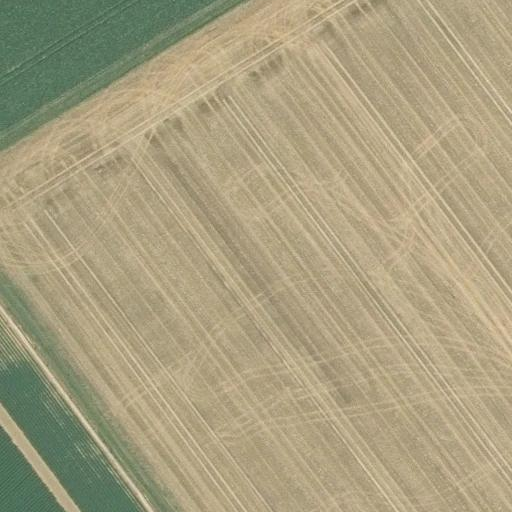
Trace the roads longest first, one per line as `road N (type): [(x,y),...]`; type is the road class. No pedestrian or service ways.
road 1 (track): [(165,511),(0,291)]
road 2 (track): [(0,144),(231,0)]
